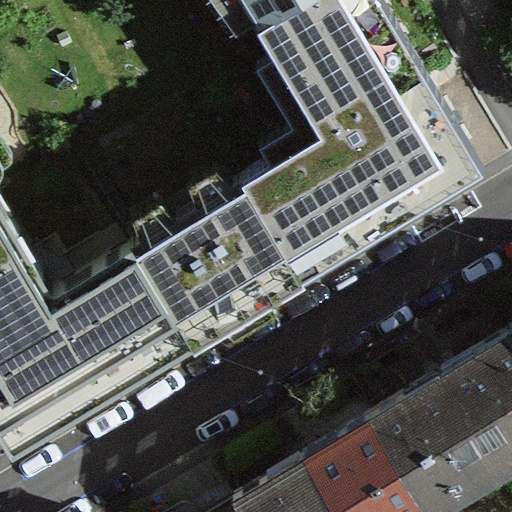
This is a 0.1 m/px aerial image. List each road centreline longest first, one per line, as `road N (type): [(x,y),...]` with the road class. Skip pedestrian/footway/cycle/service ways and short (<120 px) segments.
road 1 (unclassified): [(8,511),(511,204)]
road 2 (residential): [(443,0),(511,120)]
